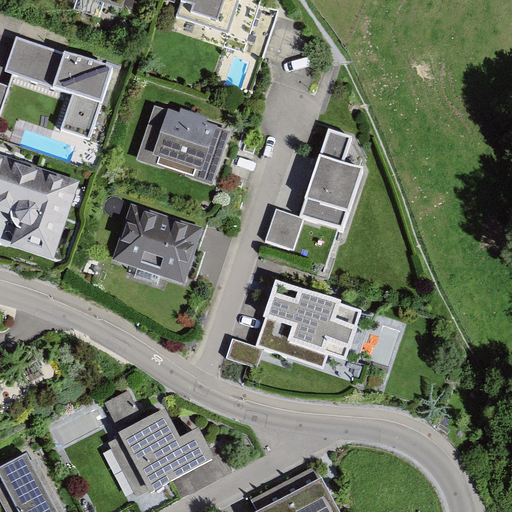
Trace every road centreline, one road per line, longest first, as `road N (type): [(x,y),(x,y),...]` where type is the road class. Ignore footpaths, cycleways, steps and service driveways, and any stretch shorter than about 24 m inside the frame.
road 1 (residential): [(203,393),(292,116)]
road 2 (residential): [(0,291),(113,338),(203,393)]
road 3 (residential): [(314,425),(386,433),(419,447),(444,469),(463,511)]
road 4 (residential): [(314,425),(295,453),(183,511)]
